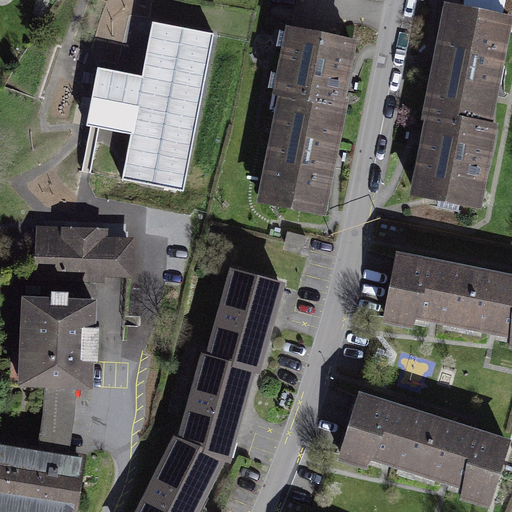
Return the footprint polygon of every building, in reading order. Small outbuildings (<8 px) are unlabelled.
[(159,58),(108,47),(96,105),(111,108),(146,115),(136,162),(202,176),(234,13),(170,0),(159,58)] [(511,65),(511,17),(440,5),(421,111),(502,125),(511,65)] [(265,132),(339,146),(356,55),(282,42),(265,132)] [(421,111),(405,198),(485,213),(502,125),(421,111)] [(339,146),(265,132),(249,215),(324,228),(339,146)] [(110,235),(39,232),(36,282),(133,286),(134,247),(109,245),(110,235)] [(511,286),(391,259),(374,332),(511,362),(511,286)] [(280,285),(234,272),(210,357),(251,371),(256,372),(280,285)] [(95,308),(14,306),(11,394),(92,396),(95,308)] [(205,356),(182,441),(221,458),(227,461),(251,371),(210,357),(205,356)] [(411,489),(431,422),(390,410),(350,398),(330,464),(411,489)] [(431,422),(411,489),(488,511),(508,445),(481,437),(431,422)] [(177,439),(140,511),(194,511),(221,458),(182,441),(177,439)] [(0,511),(78,511),(87,464),(0,449),(0,511)]
